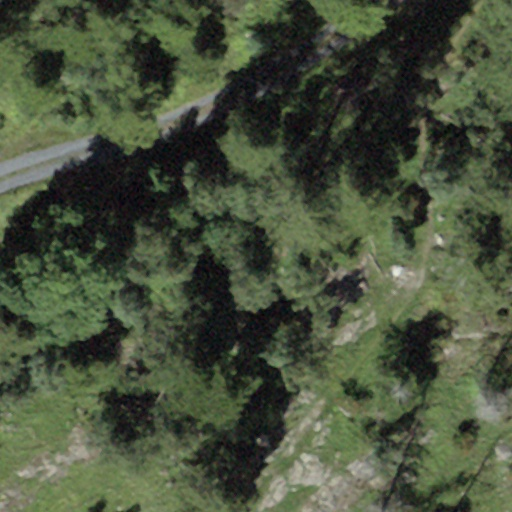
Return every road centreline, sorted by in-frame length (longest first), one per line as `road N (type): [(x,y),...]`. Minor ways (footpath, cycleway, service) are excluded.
road 1 (track): [(0,180),(220,104),(373,0)]
road 2 (track): [(92,150),(0,258)]
